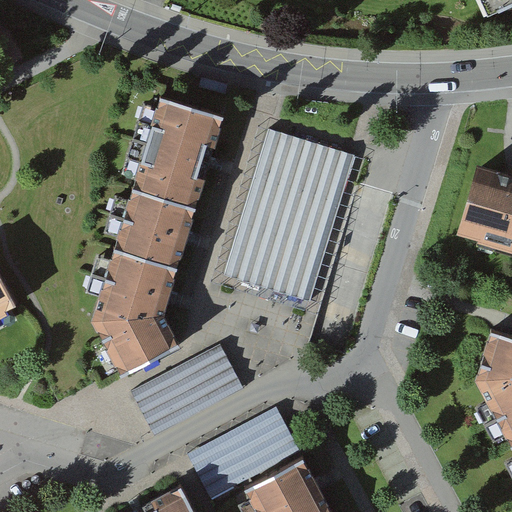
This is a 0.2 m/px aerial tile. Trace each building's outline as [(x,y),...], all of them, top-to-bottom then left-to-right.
[(511,0),(497,0),(502,11),(511,6),(511,0)] [(237,116),(175,96),(99,319),(128,373),(186,344),(173,315),(237,116)] [(360,157),(273,131),(229,277),(318,305),(360,157)] [(511,177),(478,170),(457,240),(511,255),(511,177)] [(0,252),(0,322),(28,306),(0,253),(0,252)] [(511,337),(493,332),(472,393),(511,465),(511,337)] [(227,344),(133,391),(156,439),(251,392),(227,344)] [(281,411),(189,457),(212,503),(304,456),(281,411)] [(321,511),(298,465),(241,494),(249,511),(321,511)] [(140,511),(192,511),(181,490),(140,511)]
